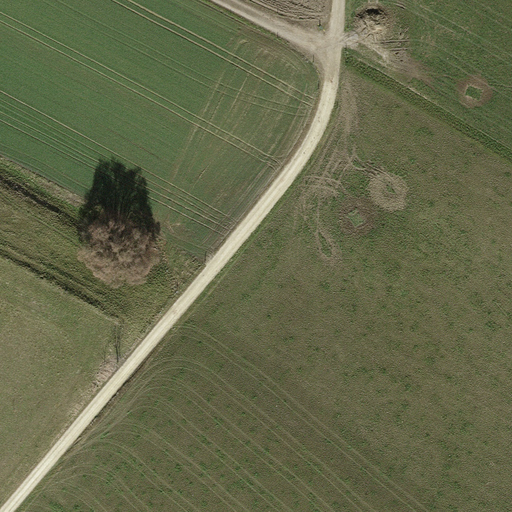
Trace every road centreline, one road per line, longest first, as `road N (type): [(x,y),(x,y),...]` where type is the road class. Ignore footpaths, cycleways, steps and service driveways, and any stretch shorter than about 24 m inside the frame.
road 1 (track): [(340,0),(331,106),(306,160),(13,511)]
road 2 (track): [(221,0),(337,58)]
